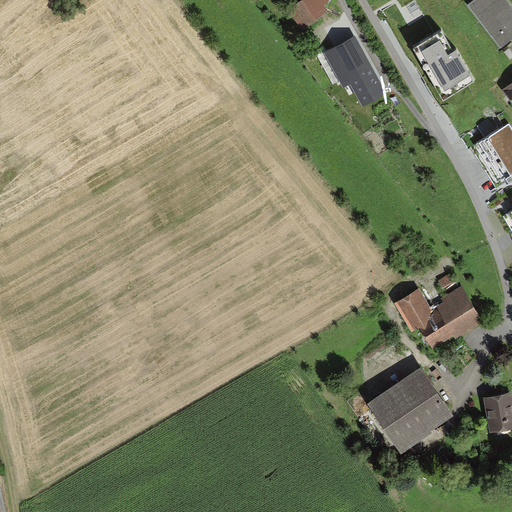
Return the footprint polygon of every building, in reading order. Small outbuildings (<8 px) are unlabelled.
[(322,6),(330,0),(303,0),(289,11),(303,29),(326,11),(322,6)] [(478,0),(470,6),(503,49),(511,41),(511,8),(505,0),(478,0)] [(452,46),(442,27),(413,42),(442,95),(474,77),(456,43),(452,46)] [(366,103),(390,91),(361,35),(329,51),(326,45),(315,51),(334,87),(343,83),(348,93),(358,88),(366,103)] [(511,79),(502,87),(511,100),(511,79)] [(502,181),(511,174),(511,127),(510,124),(478,147),(502,181)] [(441,281),(445,288),(457,281),(453,273),(441,281)] [(420,288),(395,303),(412,331),(422,325),(435,346),(455,335),(457,339),(485,323),(464,286),(443,298),(446,303),(433,310),(420,288)] [(369,403),(402,453),(432,434),(430,431),(452,416),(421,369),(369,403)] [(511,429),(511,392),(485,398),(491,433),(511,429)]
